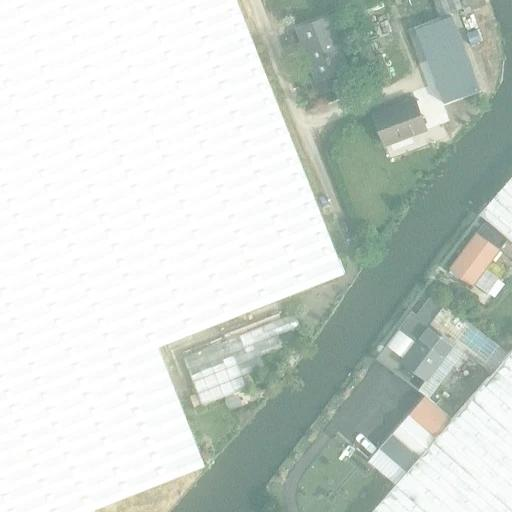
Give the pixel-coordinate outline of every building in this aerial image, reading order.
[(0,0),(0,511),(93,511),(93,510),(205,466),(189,423),(154,348),(346,272),(349,271),(343,259),(280,99),(271,78),(266,64),(259,47),(247,17),(240,0),(0,0)] [(407,0),(412,13),(446,0),(407,0)] [(305,53),(315,80),(311,82),(316,95),(339,87),(334,75),(347,70),(327,18),(301,28),(310,51),(305,53)] [(467,34),(471,46),(482,41),(478,30),(467,34)] [(480,90),(466,53),(430,66),(444,104),(480,90)] [(400,105),(401,107),(392,110),(392,108),(373,115),(384,146),(425,130),(414,100),(400,105)] [(419,457),(372,511),(511,511),(511,181),(483,216),(488,220),(485,223),(499,249),(511,259),(511,349),(509,353),(454,312),(446,306),(444,304),(441,309),(428,325),(453,344),(464,352),(492,373),(452,419),(429,399),(425,396),(425,397),(392,434),(419,457)] [(483,269),(499,249),(485,223),(483,222),(449,267),(486,295),(497,280),(483,269)] [(447,305),(455,311),(467,295),(459,289),(447,305)] [(426,380),(453,344),(428,325),(441,309),(428,299),(415,316),(411,312),(398,329),(416,342),(401,361),(426,380)] [(296,314),(184,358),(198,393),(203,403),(247,387),(246,384),(243,375),(249,372),(264,366),(259,354),(282,345),(278,334),(301,325),(296,314)] [(254,385),(249,372),(243,375),(246,384),(247,387),(254,385)] [(194,407),(203,403),(198,393),(190,396),(194,407)]
